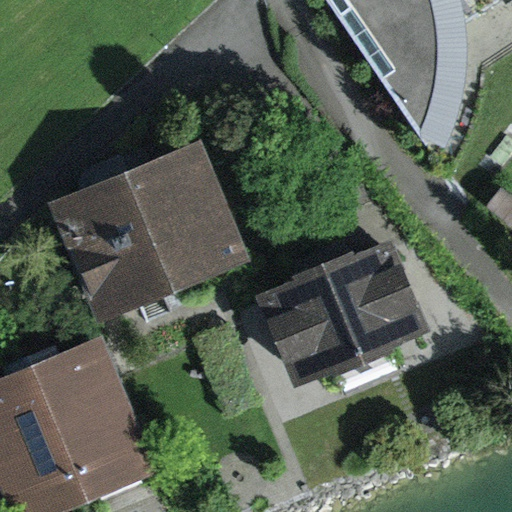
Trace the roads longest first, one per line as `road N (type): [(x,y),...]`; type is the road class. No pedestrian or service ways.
road 1 (residential): [(294,0),(511,296)]
road 2 (residential): [(0,215),(34,174),(245,0)]
